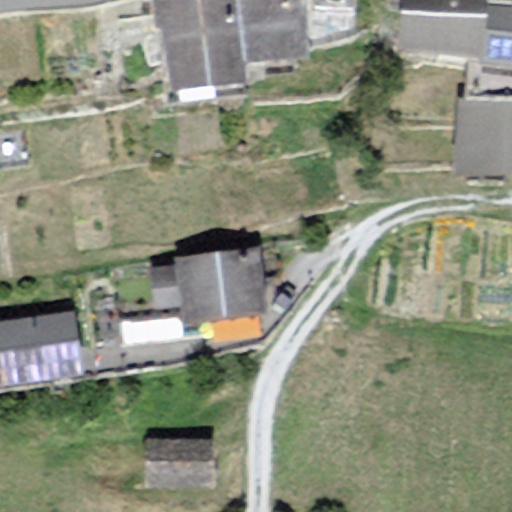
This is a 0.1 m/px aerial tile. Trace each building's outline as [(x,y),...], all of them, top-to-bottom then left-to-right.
[(245,94),(243,73),(235,0),(160,0),(171,102),(245,94)] [(307,67),(299,0),(235,0),(243,73),(307,67)] [(486,13),(511,14),(511,0),(406,0),(405,69),(478,71),(484,71),(486,13)] [(511,14),(486,13),(484,71),(511,72),(511,14)] [(511,72),(484,71),(478,71),(477,104),(511,104),(511,72)] [(511,104),(477,104),(463,103),(460,179),(511,180),(511,104)] [(262,319),(256,258),(177,266),(177,273),(154,275),(157,308),(188,305),(190,326),(262,319)] [(71,321),(0,329),(0,392),(79,383),(71,321)] [(150,449),(150,492),(210,492),(210,449),(150,449)]
